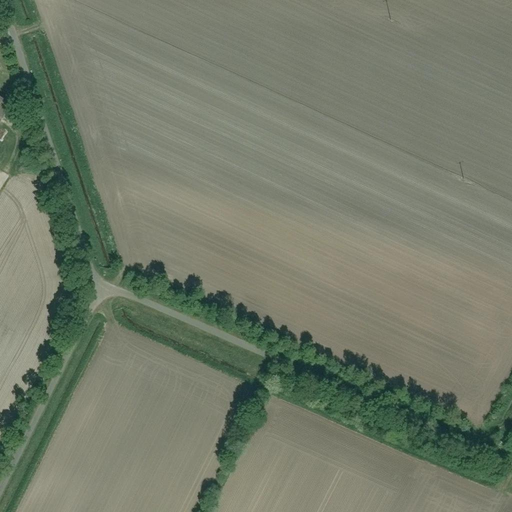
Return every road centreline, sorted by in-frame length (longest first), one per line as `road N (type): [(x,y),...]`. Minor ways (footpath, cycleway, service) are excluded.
road 1 (unclassified): [(106,281),(511,464)]
road 2 (unclassified): [(0,23),(106,281)]
road 3 (unclassified): [(106,281),(0,498)]
